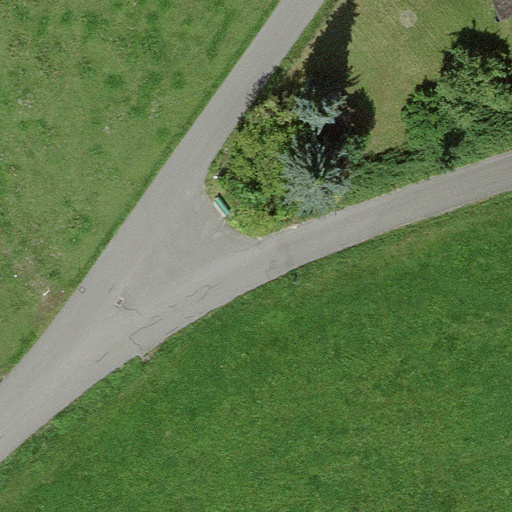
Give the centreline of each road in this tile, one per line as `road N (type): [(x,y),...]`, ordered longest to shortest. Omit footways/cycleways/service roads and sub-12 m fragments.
road 1 (unclassified): [(0,427),(111,321),(511,176)]
road 2 (track): [(111,321),(181,186),(312,0)]
road 3 (track): [(111,321),(0,217)]
